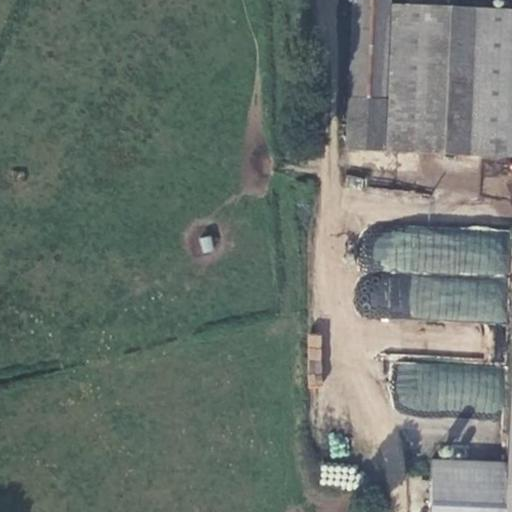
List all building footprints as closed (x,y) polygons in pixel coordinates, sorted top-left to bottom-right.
[(366,0),(358,142),(395,146),(404,0),(366,0)] [(451,0),(404,0),(395,146),(482,152),(492,2),(451,0)] [(511,3),(492,2),(482,152),(511,154),(511,3)] [(511,511),(511,228),(508,229),(501,458),(428,456),(426,511),(511,511)] [(306,381),(319,382),(321,334),(307,334),(306,381)] [(395,406),(444,411),(446,395),(436,394),(439,368),(399,364),(395,406)]
